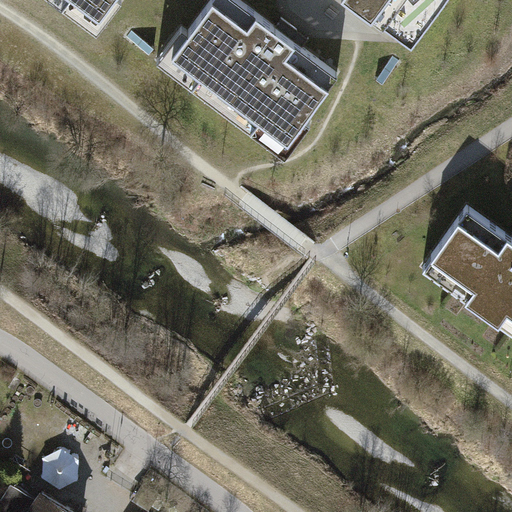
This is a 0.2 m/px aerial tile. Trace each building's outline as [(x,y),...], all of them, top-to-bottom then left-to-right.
[(58,0),(99,30),(121,0),(58,0)] [(181,23),(155,57),(286,154),(311,120),(304,114),(338,70),(303,44),(309,35),(279,13),(273,20),(245,0),(209,0),(188,28),(181,23)] [(380,0),(421,30),(435,11),(420,0),(380,0)] [(511,235),(470,204),(423,269),(511,334),(511,235)] [(61,440),(43,472),(69,487),(87,455),(61,440)] [(32,511),(91,511),(49,486),(32,511)]
